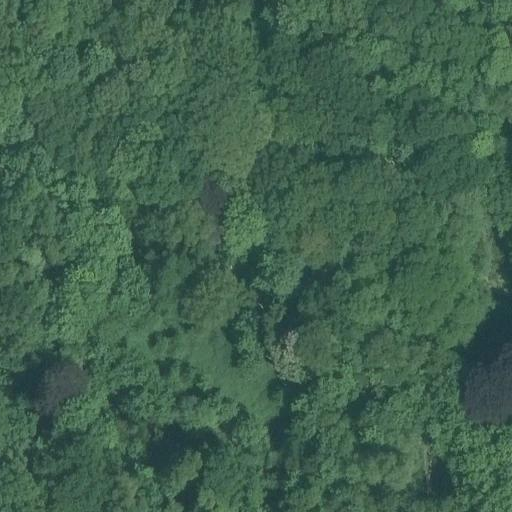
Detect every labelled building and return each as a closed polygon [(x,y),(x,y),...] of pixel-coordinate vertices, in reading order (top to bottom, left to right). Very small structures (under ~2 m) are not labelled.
[(203,52),(213,45),(222,58),(268,23),(286,10),(277,0),(263,0),(254,6),(251,2),(206,36),(196,43),(203,52)] [(38,56),(66,85),(102,53),(75,23),(38,56)] [(482,37),(470,71),(487,76),(499,42),(482,37)] [(0,186),(34,155),(1,119),(0,119),(0,186)] [(423,257),(405,241),(395,253),(413,269),(423,257)] [(317,307),(309,285),(289,293),(298,314),(317,307)]
